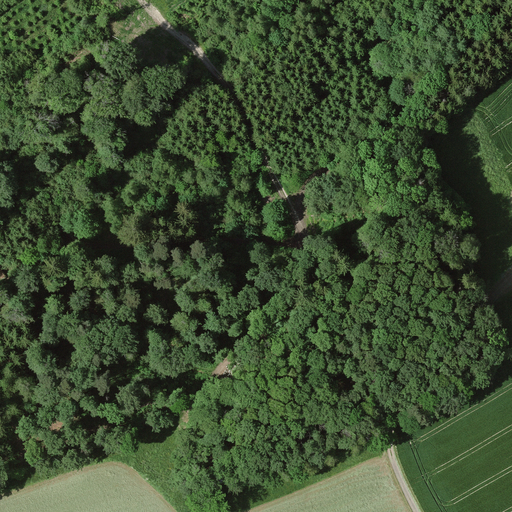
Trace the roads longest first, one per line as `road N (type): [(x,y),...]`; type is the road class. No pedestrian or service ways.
road 1 (track): [(141,0),(205,53),(280,187),(333,285),(418,511)]
road 2 (track): [(0,163),(51,195),(74,241),(310,245)]
